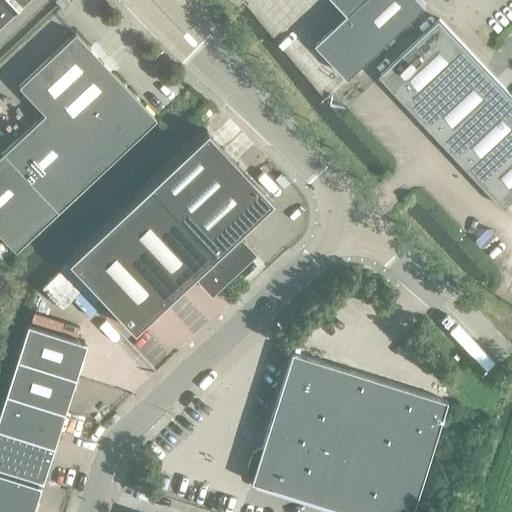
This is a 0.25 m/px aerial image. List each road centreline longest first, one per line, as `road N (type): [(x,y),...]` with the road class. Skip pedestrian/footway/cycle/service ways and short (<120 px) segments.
road 1 (unclassified): [(358,215),(95,458),(80,511)]
road 2 (unclassified): [(358,215),(157,0)]
road 3 (unclassified): [(495,355),(358,215)]
